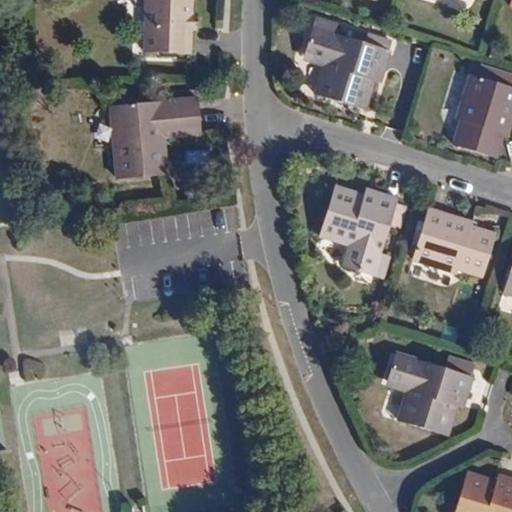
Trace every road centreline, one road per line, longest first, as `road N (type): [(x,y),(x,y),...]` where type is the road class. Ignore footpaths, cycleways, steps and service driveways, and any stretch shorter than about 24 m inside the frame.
road 1 (residential): [(369,503),(333,437),(286,312),(261,200),(257,114)]
road 2 (residential): [(511,194),(257,114)]
road 3 (residential): [(369,503),(496,433)]
